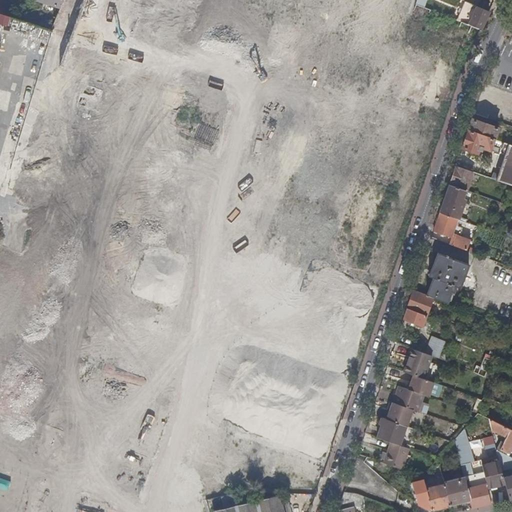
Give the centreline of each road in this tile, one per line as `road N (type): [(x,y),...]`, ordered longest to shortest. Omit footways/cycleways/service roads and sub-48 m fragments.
road 1 (residential): [(406,277),(510,0)]
road 2 (residential): [(267,0),(219,230)]
road 3 (residential): [(219,230),(0,169)]
road 4 (residential): [(406,277),(219,230)]
road 5 (residential): [(0,440),(171,461)]
road 6 (residential): [(186,391),(351,431)]
road 7 (residential): [(219,230),(186,391)]
road 8 (residential): [(351,431),(406,277)]
